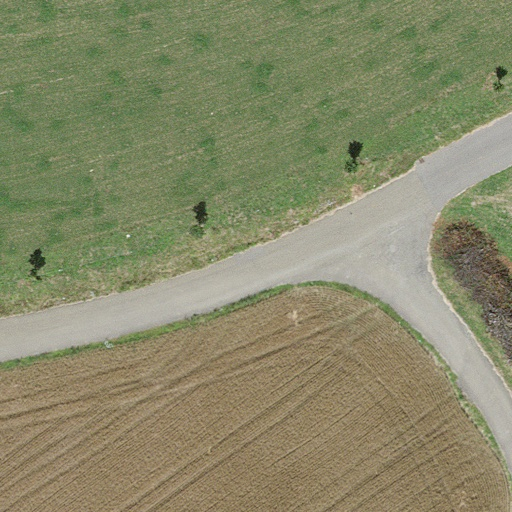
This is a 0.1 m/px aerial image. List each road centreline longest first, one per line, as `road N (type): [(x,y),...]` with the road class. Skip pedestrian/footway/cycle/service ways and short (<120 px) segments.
road 1 (unclassified): [(0,341),(363,230),(511,136)]
road 2 (track): [(511,432),(363,230)]
